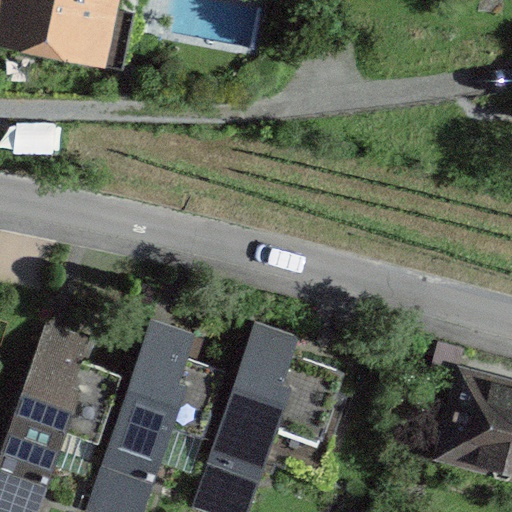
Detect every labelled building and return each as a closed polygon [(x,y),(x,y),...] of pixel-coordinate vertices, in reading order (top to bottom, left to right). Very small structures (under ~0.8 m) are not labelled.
[(117,0),(0,0),(0,33),(124,60),(135,7),(117,3),(117,0)] [(193,329),(148,315),(85,508),(96,511),(143,511),(161,460),(191,470),(225,367),(185,354),(193,329)] [(89,333),(43,318),(0,448),(0,511),(36,511),(53,462),(86,474),(121,369),(82,356),(89,333)] [(291,331),(251,318),(190,504),(213,511),(248,511),(281,411),(323,425),(342,367),(286,348),(291,331)] [(511,468),(511,376),(454,361),(432,448),(511,468)]
